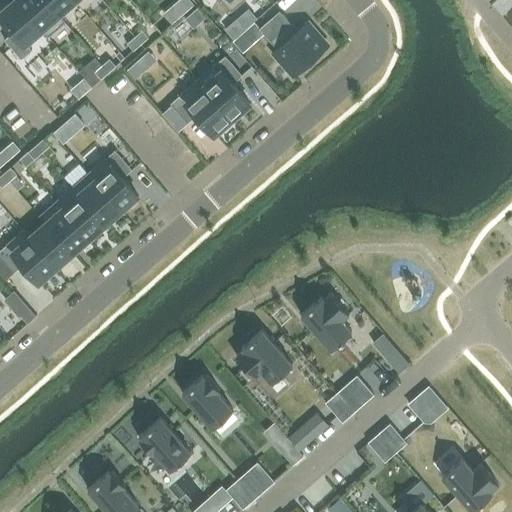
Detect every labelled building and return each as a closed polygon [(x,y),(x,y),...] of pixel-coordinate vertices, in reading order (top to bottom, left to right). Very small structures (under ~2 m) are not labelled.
[(26,44),(41,30),(42,29),(16,0),(13,0),(0,11),(0,15),(14,31),(4,39),(21,59),(31,50),(26,44)] [(16,0),(42,29),(41,30),(48,37),(65,22),(59,14),(58,15),(45,0),(16,0)] [(45,0),(58,15),(59,14),(75,1),(74,0),(45,0)] [(179,0),(178,1),(187,11),(196,4),(192,0),(179,0)] [(218,0),(219,2),(221,0),(231,11),(244,0),(218,0)] [(194,28),(207,17),(198,8),(186,19),(194,28)] [(248,9),(238,19),(246,28),(256,18),(248,9)] [(327,45),(307,22),(297,31),(279,10),(259,28),(277,49),(273,52),(294,75),(298,72),(300,74),(312,64),(309,61),(327,45)] [(142,30),(135,37),(141,44),(149,37),(142,30)] [(141,44),(135,37),(133,38),(127,43),(133,50),(141,44)] [(215,63),(197,79),(232,118),(250,103),(233,83),(242,75),(225,55),(216,64),(215,63)] [(110,58),(102,65),(108,72),(116,66),(110,58)] [(146,70),(138,61),(128,70),(136,79),(146,70)] [(108,72),(102,65),(94,71),(101,79),(108,72)] [(232,118),(197,79),(179,94),(180,95),(170,103),(187,123),(197,114),(214,134),(232,118)] [(77,112),(55,131),(65,142),(86,123),(77,112)] [(43,139),(36,145),(42,152),(50,146),(43,139)] [(13,155),(21,149),(13,140),(5,146),(13,155)] [(42,152),(36,145),(28,152),(34,159),(42,152)] [(105,157),(88,172),(121,210),(138,195),(123,177),(132,169),(115,150),(105,158),(105,157)] [(11,167),(3,174),(9,181),(17,174),(11,167)] [(88,172),(72,186),(105,224),(121,210),(88,172)] [(9,181),(3,174),(0,176),(0,185),(2,187),(9,181)] [(72,186),(55,200),(88,238),(105,224),(72,186)] [(38,215),(45,222),(72,253),(88,238),(55,200),(38,215)] [(45,222),(30,235),(29,236),(56,267),(72,253),(45,222)] [(29,236),(30,235),(24,228),(6,244),(0,249),(0,256),(14,272),(24,264),(39,282),(56,267),(29,236)] [(301,314),(331,349),(352,331),(342,319),(348,313),(349,313),(330,292),(323,298),(321,296),(301,314)] [(30,307),(22,314),(28,322),(37,315),(30,307)] [(262,371),(272,382),(292,364),(263,330),(242,348),(244,350),(237,356),(255,377),(262,371)] [(400,371),(409,363),(401,354),(392,362),(400,371)] [(341,388),(336,393),(353,412),(358,408),(374,394),(357,374),(341,388)] [(182,393),(201,414),(212,427),(233,410),(233,409),(218,392),(220,390),(207,375),(205,377),(203,375),(182,393)] [(431,387),(411,404),(418,413),(438,395),(431,387)] [(336,393),(325,402),(342,422),(353,412),(336,393)] [(318,412),(303,425),(313,437),(328,424),(318,412)] [(140,439),(153,454),(155,452),(170,468),(171,470),(191,451),(160,417),(140,435),(142,437),(140,439)] [(407,442),(390,423),(379,432),(396,452),(407,442)] [(379,432),(368,442),(385,461),(396,452),(379,432)] [(442,476),(443,477),(472,510),(492,492),(493,492),(491,490),(498,484),(480,463),(473,469),(463,458),(442,476)] [(241,475),(259,495),(275,481),(257,461),(241,475)] [(88,488),(99,501),(108,511),(130,511),(138,505),(139,505),(123,488),(126,486),(113,471),(110,473),(109,471),(88,488)] [(243,509),(259,495),(241,475),(226,489),(232,497),(243,509)] [(223,486),(192,511),(214,511),(232,497),(226,489),(223,486)] [(327,509),(329,511),(346,511),(350,509),(340,498),(327,509)] [(430,511),(425,506),(421,502),(409,511),(430,511)]
